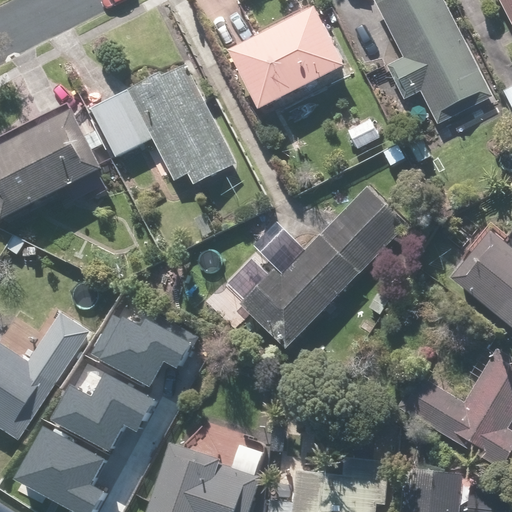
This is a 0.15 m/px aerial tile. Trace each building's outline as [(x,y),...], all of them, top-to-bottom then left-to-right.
[(390,67),(407,101),(423,93),(439,124),(496,95),(447,0),(376,0),(406,59),(390,67)] [(511,0),(502,0),(511,19),(511,0)] [(268,109),(353,66),(324,9),(239,51),(268,109)] [(159,139),(181,181),(193,175),(199,186),(242,163),(189,62),(92,113),(118,161),(159,139)] [(74,102),(0,140),(0,207),(8,222),(109,170),(74,102)] [(374,118),(350,131),(361,151),(385,138),(374,118)] [(417,164),(435,156),(421,127),(403,136),(417,164)] [(409,226),(369,187),(286,274),(280,269),(248,302),(294,345),(409,226)] [(511,229),(511,203),(499,219),(511,229)] [(511,324),(511,241),(497,229),(456,276),(511,324)] [(137,305),(107,356),(155,384),(171,357),(184,365),(198,341),(137,305)] [(0,340),(0,426),(22,442),(63,384),(0,340)] [(511,358),(500,351),(467,402),(430,378),(409,410),(504,471),(511,458),(511,358)] [(114,369),(98,395),(75,381),(57,411),(118,448),(133,422),(140,427),(159,396),(114,369)] [(54,424),(23,475),(85,511),(98,511),(113,488),(101,481),(114,460),(54,424)] [(177,442),(154,511),(254,511),(265,479),(259,477),(268,451),(244,444),(236,469),(225,466),(227,458),(177,442)] [(390,504),(391,461),(347,460),(346,473),(300,472),(299,501),(272,500),(271,511),(378,511),(379,504),(390,504)] [(511,511),(511,500),(501,499),(501,495),(472,492),(470,511),(462,511),(466,476),(406,471),(402,511),(511,511)]
